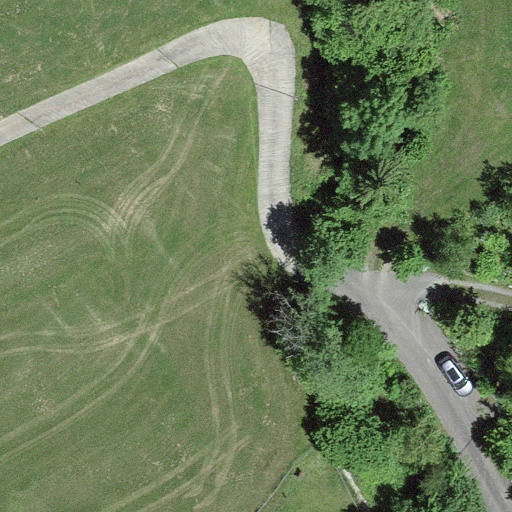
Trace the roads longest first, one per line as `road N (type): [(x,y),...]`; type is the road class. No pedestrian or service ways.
road 1 (track): [(368,299),(303,261),(283,235),(275,212),(277,94),(249,44),(23,122)]
road 2 (residential): [(508,511),(423,366),(368,299)]
